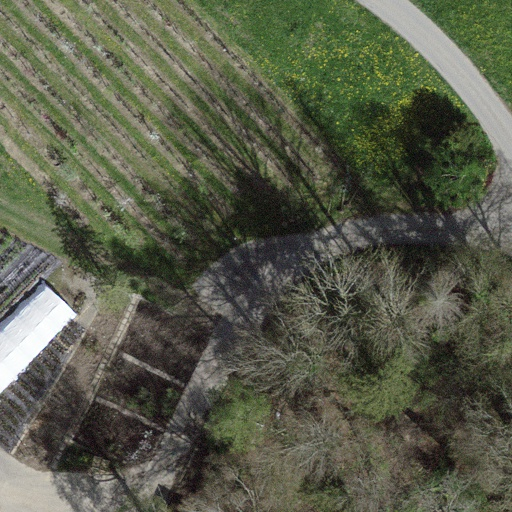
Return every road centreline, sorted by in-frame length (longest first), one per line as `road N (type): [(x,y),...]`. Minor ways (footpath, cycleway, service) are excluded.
road 1 (unclassified): [(142,511),(283,258),(386,231),(511,232)]
road 2 (unclassified): [(379,0),(465,80),(511,145)]
